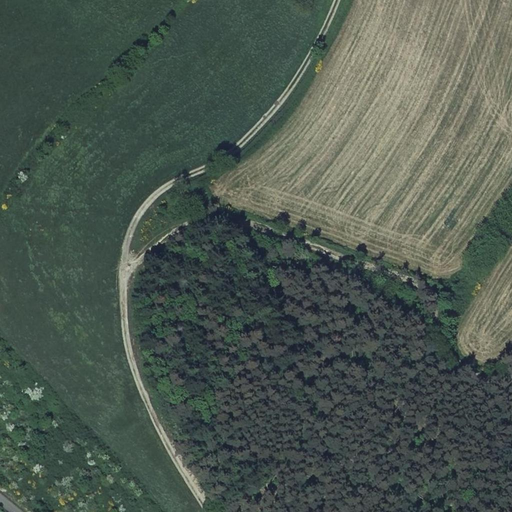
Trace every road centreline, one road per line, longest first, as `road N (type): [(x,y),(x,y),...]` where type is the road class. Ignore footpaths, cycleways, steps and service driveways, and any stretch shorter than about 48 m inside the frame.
road 1 (track): [(205,511),(158,433),(126,350),(130,232),(165,187),(212,164),(261,125),(336,0)]
road 2 (track): [(511,371),(462,369),(438,332),(439,301),(416,278),(215,212),(176,225),(124,271)]
